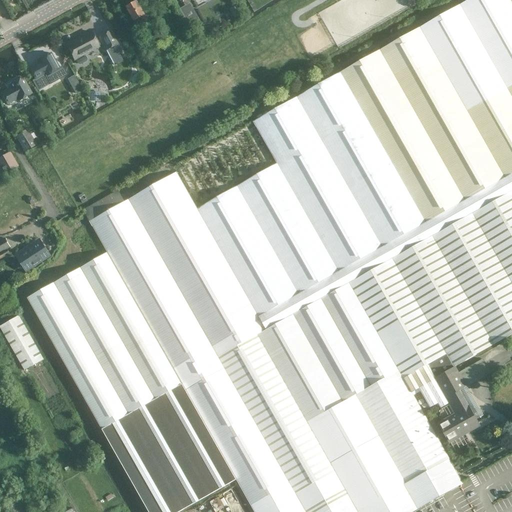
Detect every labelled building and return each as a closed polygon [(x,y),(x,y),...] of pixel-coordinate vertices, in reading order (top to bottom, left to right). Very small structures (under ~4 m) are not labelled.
[(511,3),(510,0),(468,0),(341,72),(427,222),(464,201),(511,173),(511,3)] [(149,23),(137,1),(126,7),(134,21),(139,18),(144,26),(149,23)] [(197,15),(187,20),(192,28),(201,23),(197,15)] [(98,47),(98,46),(102,44),(106,50),(117,44),(110,31),(94,39),(90,32),(66,44),(74,60),(75,59),(78,64),(79,64),(85,61),(86,59),(84,55),(98,47)] [(46,77),(58,70),(59,69),(50,53),(37,61),(39,63),(29,69),(35,80),(45,74),(46,77)] [(338,272),(341,270),(384,246),(427,222),(341,72),(253,122),(276,163),(338,272)] [(1,93),(7,105),(17,99),(18,101),(31,94),(22,78),(9,85),(11,88),(1,93)] [(100,101),(100,91),(89,91),(89,101),(100,101)] [(16,138),(24,152),(36,144),(33,139),(29,141),(24,133),(16,138)] [(18,165),(10,152),(0,158),(0,159),(7,171),(18,165)] [(338,272),(276,163),(197,208),(259,317),(338,272)] [(218,357),(257,335),(266,329),(259,317),(197,208),(176,172),(128,199),(192,312),(212,347),(218,357)] [(511,173),(464,201),(511,285),(511,173)] [(173,369),(195,357),(212,347),(192,312),(128,199),(89,222),(106,251),(173,369)] [(446,354),(454,368),(455,368),(456,368),(511,335),(511,285),(464,201),(427,222),(384,246),(446,354)] [(55,237),(49,241),(52,247),(59,244),(55,237)] [(0,252),(11,246),(6,238),(0,241),(0,252)] [(41,242),(20,255),(29,269),(50,256),(41,242)] [(384,246),(341,270),(403,379),(446,354),(384,246)] [(26,297),(101,428),(180,383),(173,369),(106,251),(26,297)] [(403,379),(341,270),(338,272),(259,317),(266,329),(257,335),(358,511),(407,483),(449,459),(403,379)] [(0,329),(24,370),(43,359),(18,316),(0,326),(0,329)] [(173,369),(180,383),(236,480),(253,511),(355,511),(358,511),(257,335),(218,357),(212,347),(195,357),(173,369)] [(403,379),(412,393),(419,389),(430,408),(438,404),(440,408),(448,404),(454,414),(437,423),(448,442),(477,425),(478,425),(459,391),(466,387),(455,368),(454,368),(446,354),(403,379)] [(180,383),(101,428),(148,511),(179,511),(236,480),(180,383)] [(407,483),(421,507),(463,484),(449,459),(407,483)] [(412,511),(421,507),(407,483),(358,511),(355,511),(412,511)]
